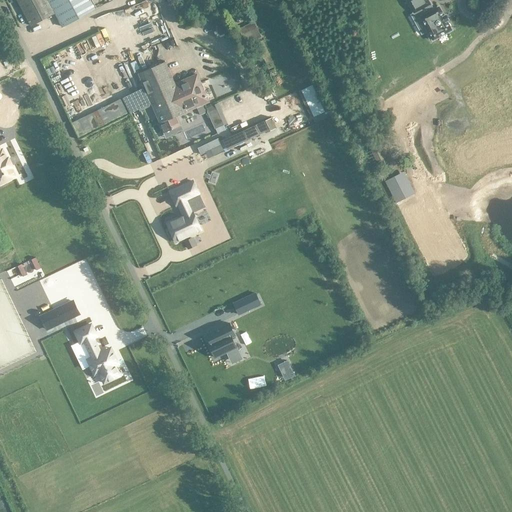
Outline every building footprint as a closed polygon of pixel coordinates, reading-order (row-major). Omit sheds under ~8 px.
[(16,0),(31,25),(54,13),(47,0),(16,0)] [(90,0),(47,0),(54,13),(62,27),(95,9),(90,0)] [(406,0),(414,13),(416,13),(430,38),(431,38),(433,40),(451,30),(447,21),(448,20),(445,15),(444,16),(439,7),(433,10),(430,5),(431,4),(428,0),(406,0)] [(205,12),(212,29),(225,23),(218,7),(205,12)] [(174,41),(162,45),(164,52),(176,48),(174,41)] [(102,52),(46,71),(47,78),(73,78),(92,71),(89,71),(106,65),(102,52)] [(138,74),(156,116),(183,104),(174,84),(165,62),(138,74)] [(235,68),(229,71),(233,78),(238,75),(235,68)] [(174,84),(183,104),(186,111),(196,107),(200,115),(205,112),(202,105),(208,102),(196,74),(174,84)] [(180,125),(176,116),(186,111),(183,104),(156,116),(163,132),(180,125)] [(214,128),(215,128),(223,124),(214,104),(205,108),(214,128)] [(298,113),(295,115),(292,108),(283,113),(290,127),(302,121),(298,113)] [(31,131),(33,136),(45,133),(44,127),(31,131)] [(283,130),(278,132),(284,145),(291,142),(289,137),(287,138),(283,130)] [(367,143),(376,162),(385,158),(376,139),(367,143)] [(0,149),(0,183),(15,177),(11,168),(13,167),(8,158),(7,159),(2,150),(0,151),(0,149)] [(401,172),(384,180),(395,202),(412,194),(401,172)] [(192,181),(169,191),(176,206),(178,205),(183,216),(167,224),(170,230),(167,231),(170,237),(172,235),(175,242),(185,237),(187,240),(185,241),(188,249),(195,245),(192,238),(190,239),(188,236),(201,230),(192,212),(204,206),(192,181)] [(0,228),(20,221),(13,204),(0,209),(0,228)] [(100,264),(96,267),(103,275),(106,273),(100,264)] [(255,292),(233,303),(238,314),(261,304),(255,292)] [(47,330),(79,314),(73,302),(41,317),(47,330)] [(229,322),(205,333),(210,344),(208,345),(215,358),(236,348),(231,336),(234,334),(229,322)] [(120,376),(114,365),(118,364),(111,348),(100,353),(93,338),(97,336),(91,325),(75,333),(81,344),(84,342),(94,362),(91,364),(96,374),(99,373),(104,383),(120,376)] [(294,376),(287,360),(277,365),(284,381),(294,376)]
